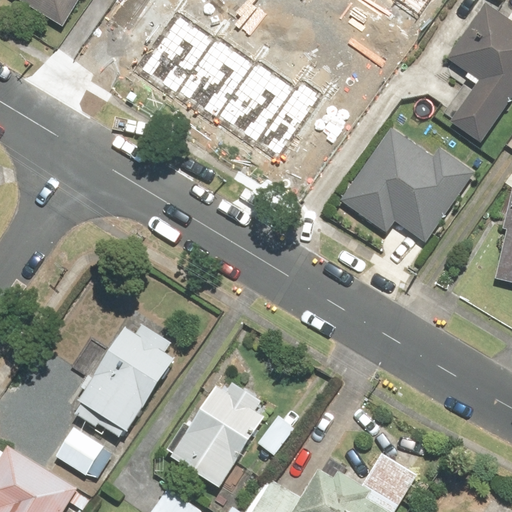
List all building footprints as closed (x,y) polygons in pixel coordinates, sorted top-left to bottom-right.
[(81,0),(19,0),(64,27),(81,0)] [(179,0),(175,6),(236,44),(263,0),(179,0)] [(388,0),(414,17),(424,0),(388,0)] [(413,27),(383,6),(354,45),(384,67),(413,27)] [(487,143),(511,105),(511,20),(491,6),(455,60),(487,81),(458,123),(487,143)] [(171,9),(128,79),(264,162),(275,155),(292,166),(329,106),(171,9)] [(437,157),(396,129),(345,204),(391,235),(400,223),(431,244),(480,173),(443,148),(437,157)] [(511,280),(511,206),(507,228),(511,228),(511,229),(501,278),(511,280)] [(140,334),(130,329),(77,414),(124,443),(132,430),(136,432),(181,360),(170,353),(177,342),(147,323),(140,334)] [(217,384),(173,457),(226,488),(270,416),(261,411),(267,400),(237,382),(234,386),(227,382),(224,388),(217,384)] [(297,428),(277,415),(257,444),(278,458),(297,428)] [(79,426),(61,453),(88,471),(106,444),(79,426)] [(68,511),(83,488),(11,447),(8,452),(0,447),(0,507),(3,509),(1,511),(68,511)] [(307,494),(273,475),(251,511),(398,511),(421,475),(387,455),(369,486),(344,471),(339,478),(323,468),(307,494)] [(205,511),(207,510),(173,487),(155,511),(205,511)]
